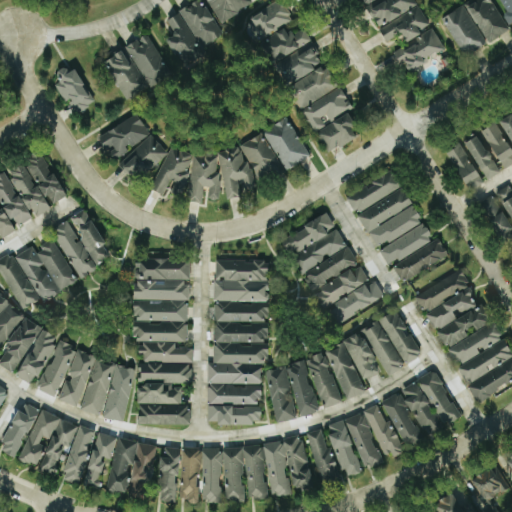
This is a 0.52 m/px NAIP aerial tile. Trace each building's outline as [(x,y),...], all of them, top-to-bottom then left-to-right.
[(204,0),(168,19),(177,36),(169,40),(181,62),(204,50),(202,47),(225,36),(206,0),(204,0)] [(209,0),(221,23),(255,5),(252,0),(209,0)] [(264,38),(297,20),(285,0),(283,0),(253,16),(264,38)] [(420,6),(416,0),(384,0),(371,7),(381,27),(420,6)] [(474,0),(467,4),(491,43),(511,30),(493,0),(474,0)] [(511,0),(502,0),(509,13),(506,14),(511,25),(511,24),(511,0)] [(444,19),(467,56),(488,43),(466,5),(444,19)] [(381,28),(388,42),(405,33),(410,42),(423,35),(421,30),(431,25),(422,7),(381,28)] [(314,43),(307,27),(291,35),(288,29),(269,37),(278,59),(314,43)] [(409,43),(410,44),(397,52),(409,72),(447,50),(435,28),(409,43)] [(129,46),(150,85),(172,73),(151,34),(129,46)] [(340,87),(340,86),(328,64),(325,66),(313,44),(277,64),(289,86),(288,88),(300,110),(302,109),(314,132),(324,126),(320,118),(326,115),(329,121),(352,109),(340,87)] [(106,61),(125,100),(146,90),(127,51),(106,61)] [(54,84),(63,102),(68,100),(75,113),(93,104),(84,86),(87,85),(77,66),(60,75),(62,79),(54,84)] [(499,121),(511,142),(511,113),(499,121)] [(111,161),(127,152),(126,148),(149,136),(137,114),(98,136),(111,161)] [(359,136),(348,114),(316,131),(328,153),(359,136)] [(285,171),(309,157),(286,117),(262,131),(285,171)] [(481,130),(502,169),(511,163),(511,152),(496,122),(481,130)] [(256,182),(280,173),(266,134),(242,143),(256,182)] [(464,141),(485,180),(498,173),(478,134),(464,141)] [(118,165),(129,177),(135,171),(141,178),(166,153),(149,135),(118,165)] [(445,150),(466,188),(480,180),(459,142),(445,150)] [(209,158),(166,148),(155,193),(162,194),(167,193),(185,197),(186,201),(200,204),(203,187),(209,186),(206,199),(217,201),(226,199),(242,196),(241,190),(254,187),(249,162),(242,160),(239,147),(218,152),(217,156),(209,158)] [(29,216),(64,201),(43,153),(8,168),(29,216)] [(30,218),(4,172),(0,173),(0,239),(16,230),(15,227),(30,218)] [(345,195),(353,212),(401,190),(393,172),(345,195)] [(497,191),(511,222),(511,193),(508,186),(497,191)] [(422,222),(402,188),(357,214),(376,249),(422,222)] [(500,213),(493,198),(481,204),(499,242),(511,235),(511,227),(504,211),(500,213)] [(77,278),(112,259),(85,209),(70,217),(82,238),(77,241),(67,221),(51,229),(77,278)] [(282,238),(303,278),(304,278),(321,310),(326,308),(335,324),(384,298),(374,281),(367,284),(337,227),(335,228),(327,215),(282,238)] [(378,250),(388,266),(432,240),(422,224),(378,250)] [(32,247),(15,256),(40,303),(76,283),(53,240),(34,251),(32,247)] [(392,265),(401,282),(447,256),(438,240),(392,265)] [(0,258),(0,274),(21,310),(38,300),(10,253),(0,258)] [(189,261),(135,258),(134,281),(133,281),(132,300),(133,300),(132,340),(139,340),(138,354),(143,354),(143,362),(192,364),(192,348),(174,348),(175,342),(185,342),(187,300),(188,300),(189,282),(189,261)] [(206,404),(259,405),(260,386),(261,386),(261,357),(267,357),(267,343),(266,343),(267,261),(214,261),(214,301),(213,364),(206,364),(206,385),(207,385),(206,404)] [(414,297),(424,313),(469,284),(459,269),(414,297)] [(478,307),(469,290),(425,312),(434,329),(478,307)] [(0,349),(25,312),(0,295),(0,349)] [(435,332),(446,349),(467,336),(464,331),(473,326),(475,329),(490,320),(481,304),(435,332)] [(381,318),(400,365),(419,357),(399,310),(381,318)] [(137,372),(74,350),(68,344),(59,341),(55,333),(21,321),(17,330),(7,341),(0,360),(0,366),(11,371),(16,378),(29,383),(36,387),(41,392),(56,397),(55,400),(77,407),(77,409),(99,417),(99,415),(119,422),(137,372)] [(384,376),(402,367),(379,321),(342,340),(362,380),(381,370),(384,376)] [(447,348),(475,401),(511,381),(511,351),(505,338),(502,339),(494,323),(447,348)] [(325,350),(345,400),(364,392),(343,342),(325,350)] [(324,353),(306,358),(321,409),(340,403),(324,353)] [(286,366),(298,417),(317,412),(305,361),(286,366)] [(180,404),(181,385),(190,385),(190,364),(137,363),(137,383),(137,403),(180,404)] [(286,368),(266,371),(274,422),(294,419),(286,368)] [(417,379),(440,425),(458,416),(436,370),(417,379)] [(440,430),(419,381),(402,389),(423,437),(440,430)] [(382,401),(405,450),(422,441),(399,393),(382,401)] [(39,412),(23,402),(0,442),(0,450),(13,458),(39,412)] [(189,405),(138,404),(137,425),(189,426),(189,405)] [(402,452),(390,420),(384,422),(377,405),(364,410),(383,459),(402,452)] [(207,406),(207,422),(217,422),(217,424),(259,425),(260,407),(207,406)] [(19,460),(36,467),(44,447),(39,444),(42,437),(50,440),(39,468),(55,475),(60,464),(61,464),(67,449),(77,425),(39,410),(19,460)] [(345,419),(363,470),(380,464),(363,413),(345,419)] [(343,479),(361,473),(343,420),(326,426),(343,479)] [(62,478),(79,483),(95,430),(78,425),(62,478)] [(307,433),(318,482),(338,478),(332,447),(325,448),(321,429),(307,433)] [(116,438),(97,433),(87,469),(100,473),(105,459),(110,460),(116,438)] [(262,444),(272,497),(291,494),(291,491),(313,487),(310,469),(307,470),(300,435),(281,438),(281,441),(262,444)] [(136,442),(117,437),(105,489),(124,493),(136,442)] [(156,446),(137,443),(128,497),(141,499),(147,468),(152,468),(156,446)] [(222,448),(225,502),(245,501),(245,499),(265,498),(262,445),(222,448)] [(158,502),(175,502),(178,448),(160,448),(158,502)] [(179,499),(187,499),(187,504),(198,504),(199,448),(180,448),(179,499)] [(220,448),(201,449),(202,503),(221,503),(220,448)] [(472,481),(484,502),(507,489),(494,468),(472,481)] [(438,511),(473,511),(470,504),(460,508),(455,495),(435,504),(438,511)]
